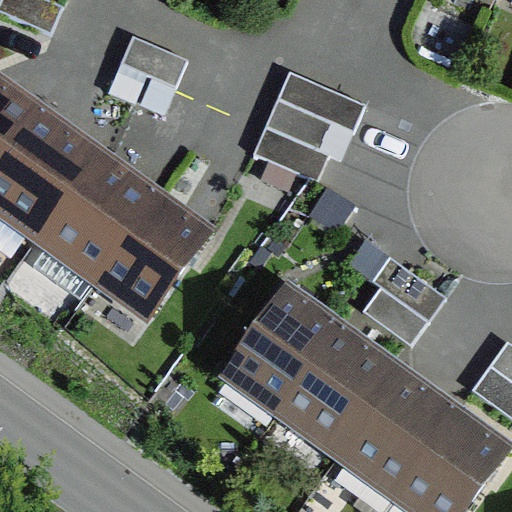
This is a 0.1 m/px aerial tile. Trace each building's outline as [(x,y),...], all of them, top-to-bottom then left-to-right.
[(55,26),(60,15),(52,11),(27,0),(0,0),(0,2),(0,17),(48,40),(55,26)] [(27,0),(52,11),(56,0),(27,0)] [(187,66),(132,43),(109,99),(134,109),(146,79),(177,92),(182,78),(187,66)] [(366,112),(290,79),(255,159),(319,186),(329,161),(342,167),(353,140),(366,112)] [(0,223),(148,331),(215,239),(0,84),(0,223)] [(352,213),(328,197),(311,223),(334,239),(352,213)] [(365,317),(413,352),(431,329),(448,305),(391,263),(374,287),(382,293),(365,317)] [(405,511),(471,511),(509,460),(282,298),(222,381),(405,511)] [(511,353),(508,351),(490,375),(474,397),(511,425),(511,353)]
